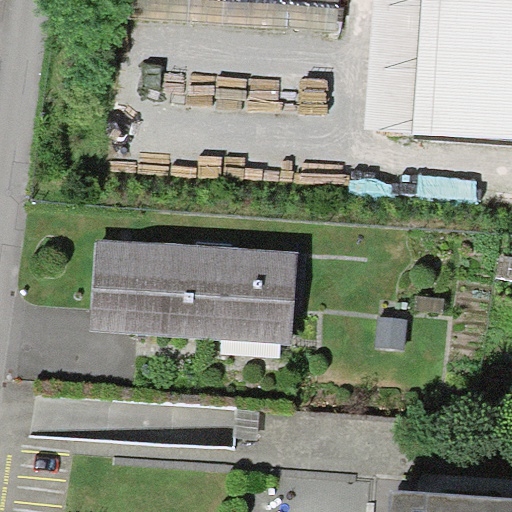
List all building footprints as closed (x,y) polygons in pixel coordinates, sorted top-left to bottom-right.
[(414,145),(423,0),(373,0),(364,141),(414,145)] [(511,0),(423,0),(414,145),(511,151),(511,0)] [(300,256),(98,244),(93,334),(295,346),(300,256)] [(408,322),(378,319),(376,350),(405,353),(408,322)] [(511,511),(511,509),(393,502),(391,511),(511,511)]
